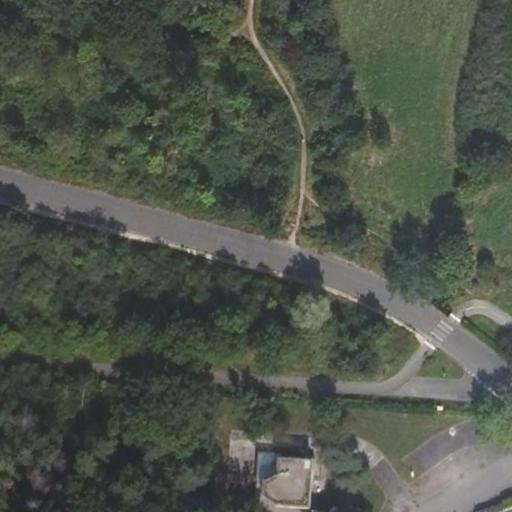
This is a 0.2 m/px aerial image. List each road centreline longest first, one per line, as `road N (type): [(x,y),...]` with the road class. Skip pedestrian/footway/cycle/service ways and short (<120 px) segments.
road 1 (residential): [(0,360),(390,388),(454,389),(507,375)]
road 2 (unclassified): [(0,186),(285,260)]
road 3 (residential): [(285,260),(359,287),(507,375)]
road 4 (track): [(252,0),(250,31),(298,116),(303,192)]
road 5 (track): [(113,0),(250,31)]
